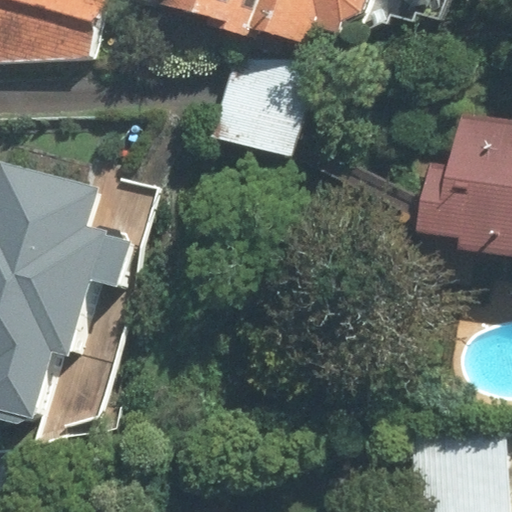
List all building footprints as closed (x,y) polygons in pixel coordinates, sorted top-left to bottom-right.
[(175,0),(334,37),(339,16),(342,18),(345,21),(348,22),(352,24),(356,24),(359,25),(363,25),(367,24),(371,23),(374,22),(377,20),(381,18),(383,16),(386,13),(388,10),(390,6),(391,3),(391,0),(175,0)] [(245,55),(235,133),(334,145),(344,67),(245,55)] [(486,156),(471,155),(469,197),(485,197),(483,242),(511,243),(511,107),(489,106),(486,156)] [(0,390),(80,407),(92,346),(112,350),(127,272),(161,279),(171,229),(117,219),(126,175),(22,154),(10,216),(0,214),(0,390)] [(511,511),(511,433),(437,430),(433,511),(511,511)]
